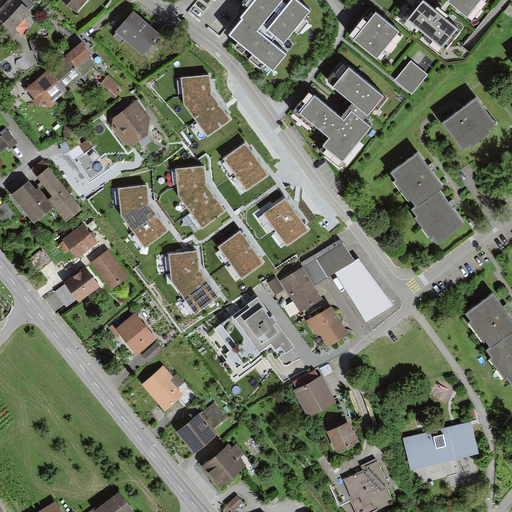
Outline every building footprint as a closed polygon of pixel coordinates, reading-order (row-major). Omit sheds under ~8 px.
[(6,0),(0,7),(0,20),(13,33),(32,12),(18,0),(6,0)] [(61,0),(77,13),(88,0),(61,0)] [(282,0),(255,0),(241,17),(243,19),(230,35),(273,71),(286,54),(257,30),(282,0)] [(310,11),(295,0),(291,0),(267,30),(284,44),(310,11)] [(481,0),(449,0),(448,2),(466,18),(481,0)] [(435,11),(424,2),(409,20),(442,48),(458,30),(435,11)] [(143,57),(162,34),(135,11),(115,33),(143,57)] [(383,20),(376,14),(354,40),(378,60),(400,34),(383,20)] [(57,103),(55,101),(67,91),(96,65),(89,57),(92,55),(82,43),(66,56),(67,58),(51,72),(49,70),(27,89),(35,100),(33,101),(38,107),(50,108),(57,103)] [(427,77),(410,63),(396,81),(413,95),(427,77)] [(349,70),(333,89),(352,104),(367,117),(368,118),(384,98),(349,70)] [(109,74),(101,84),(109,91),(108,92),(114,99),(124,88),(109,74)] [(184,105),(208,137),(231,120),(212,95),(209,74),(182,78),(184,105)] [(315,98),(301,115),(331,140),(325,147),(342,162),(370,128),(362,122),(367,117),(352,104),(340,118),(315,98)] [(150,124),(151,117),(138,100),(114,118),(112,127),(124,144),(134,145),(139,141),(143,147),(152,140),(148,135),(150,124)] [(489,130),(496,125),(478,100),(445,124),(463,149),(471,143),(472,145),(491,132),(489,130)] [(18,143),(7,129),(0,134),(0,152),(7,147),(10,150),(18,143)] [(246,142),(223,159),(247,192),(270,175),(246,142)] [(94,147),(74,161),(90,183),(110,169),(94,147)] [(418,208),(439,191),(443,188),(419,155),(394,174),(398,180),(394,182),(408,201),(411,199),(418,208)] [(66,224),(83,210),(43,161),(31,171),(53,198),(48,202),(53,209),(66,224)] [(206,166),(175,169),(179,196),(202,229),(227,212),(207,185),(206,166)] [(53,209),(48,202),(30,181),(11,196),(34,224),(53,209)] [(147,186),(118,189),(121,214),(145,247),(168,230),(149,204),(147,186)] [(438,243),(464,224),(439,191),(418,208),(413,211),(417,216),(415,218),(429,238),(432,236),(438,243)] [(286,198),(264,214),(287,247),(310,231),(286,198)] [(5,203),(0,206),(0,224),(2,227),(15,216),(5,203)] [(91,236),(83,225),(62,241),(76,259),(97,243),(91,236)] [(240,232),(219,247),(242,278),(263,263),(240,232)] [(356,237),(347,241),(354,255),(363,250),(356,237)] [(335,274),(355,261),(340,239),(301,264),(303,267),(315,286),(335,274)] [(42,249),(30,259),(40,270),(52,260),(42,249)] [(129,276),(109,251),(91,264),(111,290),(129,276)] [(197,251),(169,256),(172,281),(195,313),(219,295),(199,270),(197,251)] [(367,322),(393,305),(380,287),(359,258),(355,261),(335,274),(367,322)] [(99,286),(83,266),(75,272),(76,273),(77,274),(65,283),(66,284),(77,299),(79,301),(99,286)] [(301,313),(323,299),(315,286),(303,267),(281,281),(301,313)] [(277,278),(268,283),(275,296),(284,291),(277,278)] [(77,299),(66,284),(56,291),(67,307),(77,299)] [(492,340),(511,324),(511,313),(493,288),(468,307),(472,312),(469,315),(483,334),(485,331),(492,340)] [(277,324),(258,297),(207,335),(239,377),(273,350),(278,357),(293,347),(277,324)] [(328,346),(348,334),(330,307),(307,322),(315,334),(321,336),(328,346)] [(116,331),(137,355),(156,339),(144,326),(134,315),(116,331)] [(511,375),(511,324),(492,340),(487,343),(492,349),(489,350),(504,370),(506,368),(511,375)] [(142,355),(148,362),(162,350),(156,343),(142,355)] [(143,384),(166,410),(177,401),(180,399),(186,406),(196,397),(177,375),(173,378),(163,367),(143,384)] [(295,391),(308,416),(335,402),(322,377),(295,391)] [(179,434),(193,453),(206,444),(216,436),(213,431),(225,421),(214,407),(179,434)] [(327,432),(337,451),(357,442),(347,422),(343,425),(327,432)] [(406,440),(412,468),(479,453),(473,425),(406,440)] [(203,467),(220,487),(249,463),(232,443),(208,463),(203,467)] [(344,481),(357,511),(374,511),(390,505),(387,500),(391,499),(387,490),(390,489),(378,461),(362,467),(365,473),(344,481)] [(134,511),(120,492),(95,511),(95,510),(92,511),(134,511)] [(227,506),(233,511),(242,502),(237,497),(227,506)] [(62,511),(56,502),(38,511),(62,511)]
